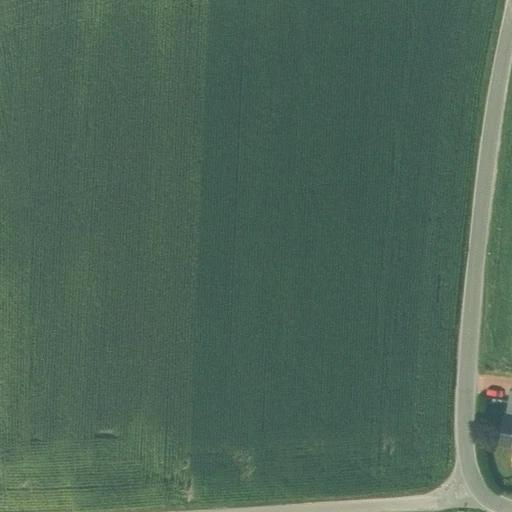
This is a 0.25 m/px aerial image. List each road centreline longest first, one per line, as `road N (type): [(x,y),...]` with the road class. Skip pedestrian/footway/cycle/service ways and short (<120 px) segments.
road 1 (tertiary): [(477,488),(464,432),(473,293),(491,121),(511,15)]
road 2 (unclassified): [(267,511),(431,501),(477,488)]
